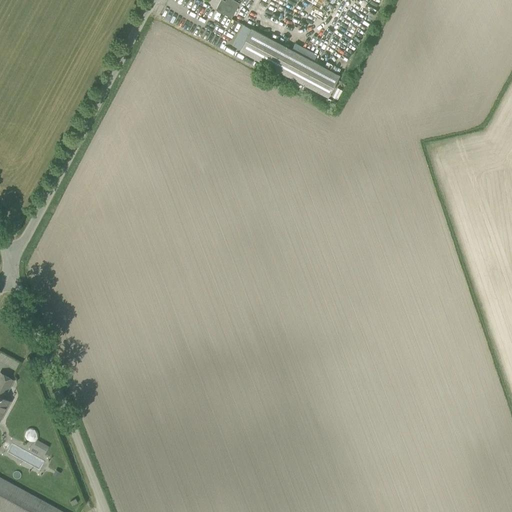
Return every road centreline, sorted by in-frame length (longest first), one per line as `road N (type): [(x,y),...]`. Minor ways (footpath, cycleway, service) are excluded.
road 1 (unclassified): [(13,262),(151,0)]
road 2 (unclassified): [(110,511),(13,262)]
